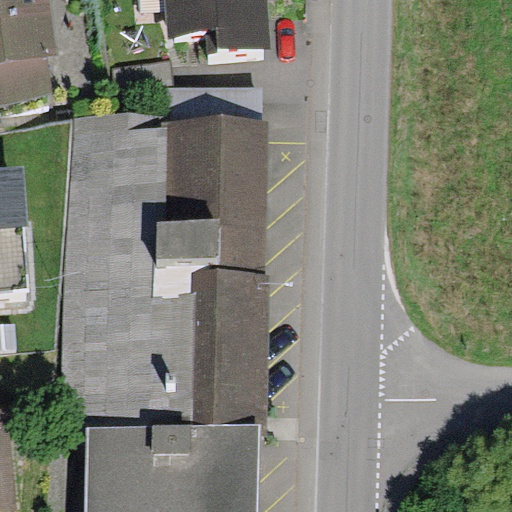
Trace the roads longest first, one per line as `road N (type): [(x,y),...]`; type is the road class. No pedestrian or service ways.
road 1 (tertiary): [(344,0),(345,405)]
road 2 (residential): [(511,391),(345,405)]
